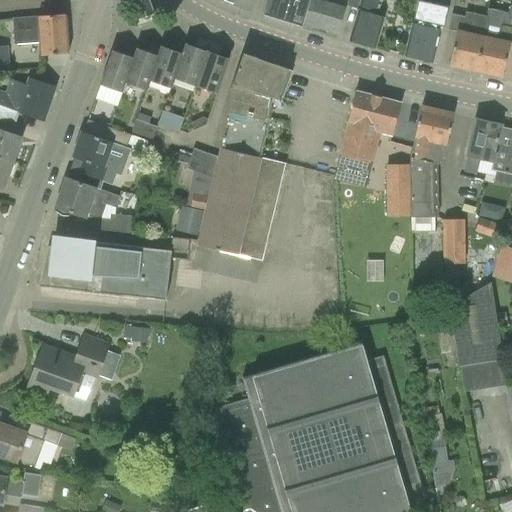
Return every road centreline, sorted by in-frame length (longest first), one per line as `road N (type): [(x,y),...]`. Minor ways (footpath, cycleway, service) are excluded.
road 1 (tertiary): [(179,0),(288,51),(511,108)]
road 2 (residential): [(0,294),(97,33),(102,0)]
